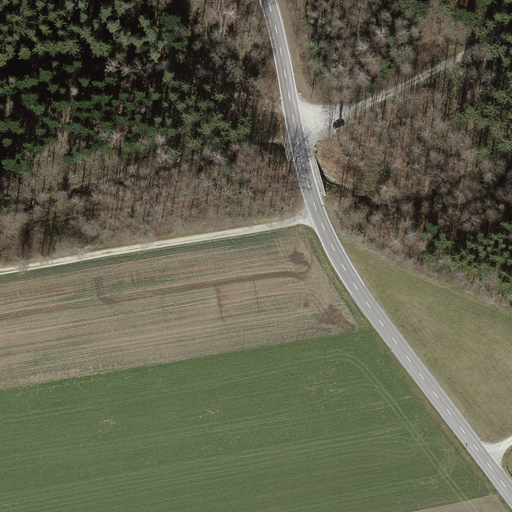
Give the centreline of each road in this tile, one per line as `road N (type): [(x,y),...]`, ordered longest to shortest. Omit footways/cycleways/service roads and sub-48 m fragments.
road 1 (tertiary): [(267,0),(301,156),(331,245),(511,494)]
road 2 (track): [(318,215),(0,271)]
road 3 (track): [(511,31),(296,131)]
road 4 (track): [(293,115),(126,56)]
